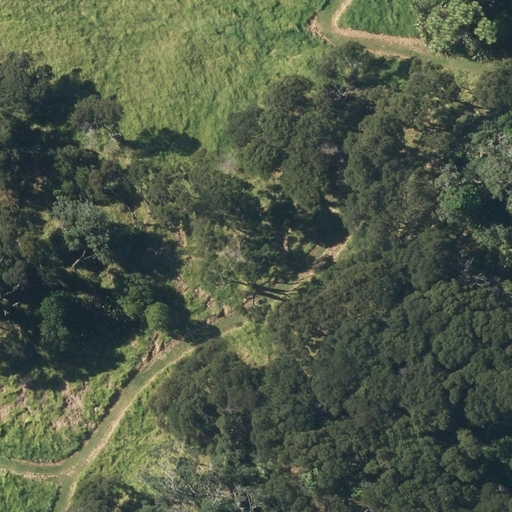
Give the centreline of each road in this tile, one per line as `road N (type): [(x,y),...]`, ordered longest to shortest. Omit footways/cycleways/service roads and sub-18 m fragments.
road 1 (track): [(0,127),(136,174),(287,198),(301,208),(309,232),(294,268),(125,395),(52,511)]
road 2 (track): [(387,0),(372,17),(331,35),(254,38),(139,20),(0,31)]
